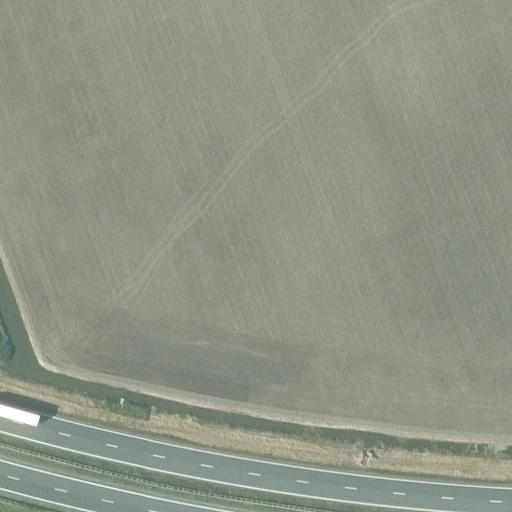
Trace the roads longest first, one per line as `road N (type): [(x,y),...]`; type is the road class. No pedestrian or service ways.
road 1 (trunk): [(511,503),(335,487),(174,460),(0,418)]
road 2 (trunk): [(0,473),(159,511)]
